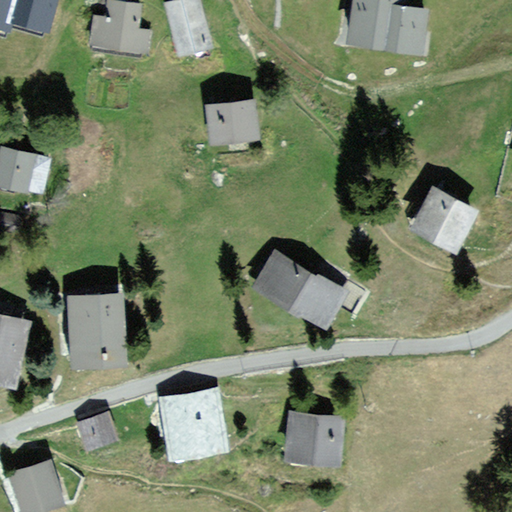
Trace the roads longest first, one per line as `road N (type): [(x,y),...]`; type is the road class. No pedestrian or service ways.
road 1 (residential): [(511,319),(465,341),(222,366),(0,431)]
road 2 (track): [(238,0),(271,43),(332,86),(397,90),(511,72)]
